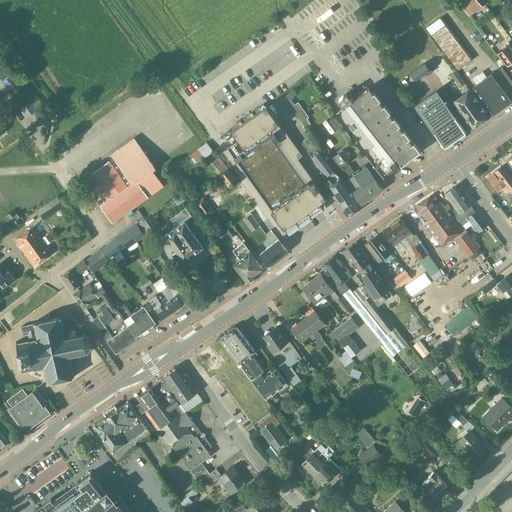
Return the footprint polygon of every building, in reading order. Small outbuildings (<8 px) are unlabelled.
[(470,17),(483,7),(477,0),(465,0),(460,4),(470,17)] [(471,59),(441,18),(427,29),(458,70),(471,59)] [(511,49),(509,45),(497,54),(507,68),(511,65),(511,69),(510,71),(511,74),(511,49)] [(0,82),(12,73),(0,56),(0,82)] [(411,73),(416,81),(431,71),(425,63),(411,73)] [(511,74),(510,71),(505,65),(500,69),(511,85),(511,74)] [(451,75),(460,88),(466,83),(457,71),(451,75)] [(473,87),(494,116),(511,102),(511,95),(494,72),(473,87)] [(385,137),(399,126),(369,87),(352,100),(347,93),(338,100),(344,107),(334,115),(363,154),(364,153),(385,137)] [(472,129),(489,117),(470,90),(453,102),(472,129)] [(415,106),(434,132),(445,148),(466,133),(437,91),(415,106)] [(284,97),(288,102),(292,99),(295,97),(291,92),(284,97)] [(273,111),(284,104),(280,98),(269,105),(273,111)] [(35,100),(20,110),(26,119),(41,108),(35,100)] [(299,102),(296,104),(292,107),(302,123),(308,119),(310,117),(299,102)] [(271,209),(287,231),(298,223),(298,224),(309,215),(310,216),(323,206),(320,203),(325,199),(326,200),(327,199),(298,159),(303,156),(267,105),(231,131),(238,140),(227,148),(271,209)] [(419,151),(399,126),(385,137),(404,162),(419,151)] [(404,162),(385,137),(364,153),(384,178),(383,177),(388,173),(387,172),(393,167),(396,171),(401,167),(400,166),(404,162)] [(100,205),(102,206),(113,222),(148,197),(164,186),(152,170),(155,168),(134,138),(112,154),(114,158),(110,162),(110,161),(90,175),(99,188),(97,190),(102,198),(98,201),(98,202),(100,205)] [(206,141),(198,146),(205,155),(212,150),(206,141)] [(345,149),(329,160),(338,173),(339,172),(344,180),(354,173),(349,165),(344,168),(343,166),(352,160),(345,149)] [(320,151),(312,158),(330,181),(328,182),(331,186),(328,188),(348,217),(362,207),(361,205),(342,178),(341,179),(335,171),(320,151)] [(195,160),(201,155),(199,152),(192,156),(195,160)] [(201,155),(195,160),(197,162),(207,176),(208,177),(210,175),(220,168),(218,165),(219,164),(215,158),(214,159),(209,153),(203,157),(201,155)] [(207,176),(197,162),(191,166),(190,164),(187,166),(184,168),(196,185),(199,184),(198,183),(207,176)] [(346,181),(353,192),(362,204),(382,190),(374,177),(367,167),(346,181)] [(511,179),(502,167),(487,178),(498,191),(502,187),(506,192),(511,187),(511,179)] [(196,185),(184,168),(180,170),(178,172),(179,175),(173,179),(184,193),(193,186),(194,187),(196,185)] [(225,168),(218,176),(230,186),(237,177),(225,168)] [(459,213),(470,205),(456,186),(445,193),(459,213)] [(225,196),(223,198),(234,212),(233,213),(235,215),(241,210),(240,208),(246,204),(241,198),(243,197),(238,191),(237,192),(235,189),(226,196),(225,196)] [(463,232),(457,226),(434,193),(412,208),(423,224),(425,223),(438,240),(443,247),(463,232)] [(179,206),(185,201),(180,195),(174,199),(179,206)] [(37,210),(44,220),(64,206),(57,197),(37,210)] [(214,204),(211,206),(224,223),(230,219),(228,217),(233,213),(234,212),(223,198),(214,205),(214,204)] [(165,205),(154,212),(157,217),(168,210),(165,205)] [(459,213),(457,214),(457,215),(456,216),(461,223),(468,219),(478,233),(488,226),(477,211),(475,212),(472,207),(470,205),(459,213)] [(209,208),(200,215),(210,230),(216,225),(218,228),(224,223),(211,206),(209,208)] [(15,228),(23,221),(14,210),(6,217),(15,228)] [(137,223),(138,225),(139,224),(136,219),(141,215),(138,210),(129,217),(134,225),(137,223)] [(241,210),(235,215),(237,219),(244,214),(241,210)] [(162,228),(153,214),(140,223),(149,236),(162,228)] [(251,215),(244,220),(249,226),(255,221),(251,215)] [(384,230),(383,231),(393,245),(394,245),(400,253),(406,249),(410,246),(420,260),(429,254),(416,234),(414,236),(402,218),(401,219),(389,227),(384,230)] [(165,235),(177,252),(173,254),(179,262),(183,259),(184,261),(203,247),(184,221),(165,235)] [(12,227),(8,223),(0,228),(0,229),(3,234),(12,227)] [(134,225),(129,229),(136,239),(144,233),(138,225),(137,223),(134,225)] [(224,230),(231,238),(237,234),(230,225),(224,230)] [(25,254),(44,240),(35,227),(16,241),(25,254)] [(136,239),(129,229),(118,236),(125,247),(126,246),(130,252),(140,245),(135,239),(136,239)] [(467,232),(456,240),(469,257),(480,249),(474,241),(467,232)] [(378,234),(366,244),(379,262),(392,252),(378,234)] [(147,235),(146,236),(143,238),(153,251),(157,248),(147,235)] [(53,253),(44,240),(25,254),(34,267),(53,253)] [(288,251),(279,240),(260,254),(269,265),(288,251)] [(108,245),(101,250),(108,259),(113,255),(119,252),(115,247),(111,242),(108,245)] [(396,289),(392,283),(393,282),(380,264),(374,268),(356,242),(342,252),(356,273),(362,269),(365,274),(362,277),(366,282),(363,285),(379,306),(393,294),(392,292),(396,289)] [(233,250),(241,260),(233,265),(248,283),(255,277),(257,275),(257,273),(263,268),(250,252),(243,243),(233,250)] [(101,250),(91,257),(95,262),(99,268),(104,264),(109,260),(108,259),(101,250)] [(379,306),(363,285),(353,292),(350,288),(352,287),(350,284),(348,286),(344,282),(352,275),(336,254),(321,265),(343,293),(393,356),(408,344),(378,306),(379,306)] [(421,261),(432,276),(440,270),(429,255),(421,261)] [(75,266),(81,274),(90,268),(84,259),(75,266)] [(470,271),(475,276),(488,264),(483,259),(470,271)] [(0,290),(0,291),(15,280),(6,268),(6,269),(2,263),(0,264),(0,290)] [(86,276),(81,280),(73,269),(62,277),(71,291),(83,283),(88,280),(86,276)] [(405,270),(394,278),(396,281),(400,287),(411,278),(407,273),(405,270)] [(181,303),(182,303),(189,298),(180,286),(179,287),(172,277),(168,272),(162,276),(169,286),(174,292),(181,303)] [(449,272),(435,280),(440,288),(453,280),(449,272)] [(312,280),(326,298),(334,291),(321,273),(312,280)] [(503,293),(507,290),(511,296),(511,275),(510,273),(500,281),(500,282),(499,283),(495,277),(481,288),(486,294),(497,285),(503,293)] [(326,298),(312,280),(303,287),(317,304),(326,298)] [(90,303),(101,297),(106,293),(102,286),(95,291),(90,284),(81,290),(74,295),(83,308),(90,303)] [(169,286),(163,290),(168,296),(164,299),(173,311),(183,305),(182,303),(181,303),(174,292),(169,286)] [(106,293),(101,297),(104,302),(110,299),(106,293)] [(173,311),(164,299),(160,301),(156,295),(149,299),(163,318),(173,311)] [(120,313),(122,316),(129,326),(136,337),(156,323),(144,306),(135,312),(133,313),(125,303),(117,308),(120,313)] [(470,306),(446,325),(454,336),(478,318),(470,306)] [(116,310),(110,313),(107,308),(101,312),(103,314),(94,320),(101,330),(122,316),(120,313),(119,314),(116,310)] [(315,310),(302,320),(312,333),(325,323),(315,310)] [(45,320),(36,323),(35,323),(35,324),(20,327),(22,337),(29,335),(30,339),(29,339),(29,340),(17,343),(19,350),(18,350),(21,364),(23,372),(36,369),(45,367),(48,382),(48,383),(48,382),(48,383),(59,381),(60,384),(65,383),(64,379),(74,377),(74,376),(70,356),(88,352),(92,346),(90,338),(84,334),(66,338),(61,318),(61,317),(60,317),(50,319),(49,315),(45,316),(45,320)] [(122,316),(101,330),(108,340),(129,326),(122,316)] [(342,324),(350,334),(359,327),(351,317),(342,324)] [(312,333),(302,320),(292,328),(302,341),(312,333)] [(350,334),(342,324),(332,332),(352,357),(361,350),(349,335),(350,334)] [(129,326),(108,340),(116,353),(137,338),(136,337),(129,326)] [(230,329),(229,332),(221,338),(240,362),(257,385),(267,399),(288,383),(273,363),(264,370),(255,357),(258,355),(255,350),(237,327),(236,327),(233,327),(233,326),(230,329)] [(289,341),(289,340),(285,334),(283,335),(277,327),(270,332),(270,330),(267,330),(265,331),(264,334),(265,335),(264,336),(269,344),(267,345),(272,352),(279,362),(296,351),(289,341)] [(317,340),(322,347),(327,344),(322,337),(317,340)] [(322,347),(317,340),(313,343),(318,350),(322,347)] [(205,351),(193,359),(199,367),(200,366),(205,372),(204,373),(209,379),(210,378),(213,381),(211,383),(241,421),(268,400),(264,395),(262,396),(235,360),(233,362),(217,341),(212,344),(204,350),(205,351)] [(346,351),(338,357),(346,367),(354,360),(346,351)] [(186,412),(180,403),(196,392),(178,367),(161,378),(162,379),(154,385),(154,386),(152,387),(169,411),(177,405),(184,413),(186,412)] [(353,368),(350,375),(359,380),(362,372),(353,368)] [(297,381),(289,369),(283,372),(292,385),(297,381)] [(443,376),(437,380),(445,390),(451,386),(443,376)] [(141,392),(141,395),(144,399),(138,403),(143,410),(169,445),(171,443),(199,481),(210,473),(202,463),(212,456),(208,450),(212,447),(186,412),(184,413),(177,405),(169,411),(152,387),(149,387),(141,392)] [(8,400),(12,407),(8,409),(25,432),(46,416),(49,418),(56,413),(47,400),(45,401),(36,389),(28,395),(23,389),(8,400)] [(503,398),(492,409),(484,417),(496,428),(505,418),(507,419),(511,414),(511,396),(507,392),(502,397),(503,398)] [(129,400),(112,412),(130,440),(147,428),(129,400)] [(462,403),(463,407),(467,408),(470,405),(469,401),(465,400),(462,403)] [(451,413),(464,425),(468,420),(455,408),(451,413)] [(130,440),(112,412),(95,423),(114,451),(130,440)] [(273,413),(258,424),(262,429),(260,430),(268,440),(269,439),(276,448),(287,440),(276,426),(280,423),(273,413)] [(328,426),(320,418),(311,426),(319,434),(328,426)] [(325,441),(336,432),(331,427),(321,436),(325,441)] [(459,441),(475,456),(485,446),(469,430),(459,441)] [(303,456),(306,459),(302,462),(298,467),(305,474),(309,470),(313,473),(323,464),(335,452),(329,446),(326,449),(321,444),(315,451),(311,447),(303,456)] [(373,444),(358,456),(366,465),(381,453),(378,450),(380,449),(376,444),(375,446),(373,444)] [(420,456),(432,468),(437,463),(432,458),(435,455),(427,448),(420,456)] [(323,464),(313,473),(317,477),(311,483),(318,489),(323,484),(323,483),(333,473),(337,468),(332,463),(328,468),(323,464)] [(210,473),(199,481),(203,487),(208,483),(209,486),(220,478),(231,493),(247,482),(235,465),(221,475),(216,469),(210,473)] [(425,495),(429,491),(434,496),(447,483),(434,471),(424,481),(419,477),(413,483),(425,495)] [(45,504),(33,511),(133,511),(119,494),(115,497),(108,489),(106,490),(91,472),(76,483),(77,483),(53,500),(51,498),(44,503),(45,504)] [(178,501),(184,509),(198,498),(196,495),(198,493),(195,489),(178,501)] [(232,505),(242,497),(238,493),(229,500),(232,505)] [(402,495),(382,511),(370,511),(355,494),(342,506),(347,511),(406,511),(412,507),(402,495)] [(274,511),(260,497),(247,509),(241,503),(231,511),(274,511)]
